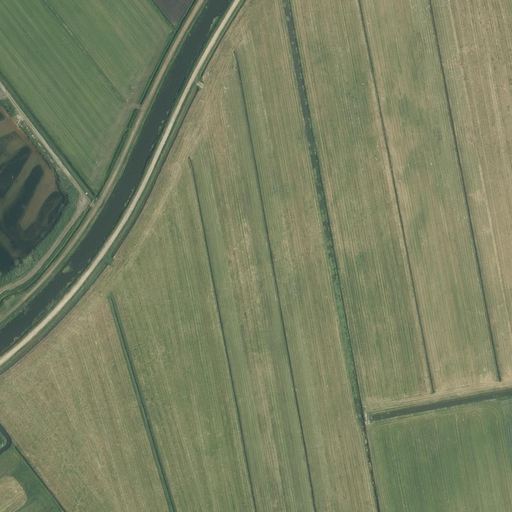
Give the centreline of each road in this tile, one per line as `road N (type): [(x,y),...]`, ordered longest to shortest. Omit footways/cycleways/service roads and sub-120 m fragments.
road 1 (track): [(0,361),(52,314),(115,233),(237,0)]
road 2 (track): [(201,0),(145,107)]
